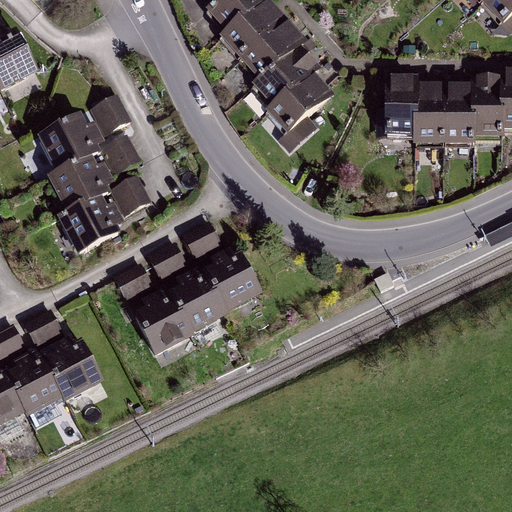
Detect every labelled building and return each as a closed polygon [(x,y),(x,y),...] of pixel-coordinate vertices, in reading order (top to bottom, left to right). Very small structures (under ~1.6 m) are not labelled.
[(263,0),(219,0),(211,8),(231,29),(263,0)] [(245,56),(290,15),(275,0),(263,0),(231,29),(225,34),(245,56)] [(511,19),(511,0),(490,0),(485,4),(504,27),(511,19)] [(302,44),(309,37),(290,15),(245,56),(264,77),(302,44)] [(43,74),(18,25),(0,34),(0,78),(7,92),(43,74)] [(315,71),(321,65),(302,44),(264,77),(257,84),(276,106),(315,71)] [(289,133),(334,93),(315,71),(276,106),(270,112),(289,133)] [(419,85),(419,77),(390,77),(390,138),(419,138),(419,85)] [(506,131),(506,77),(477,77),(477,85),(477,138),(506,137),(506,131)] [(448,145),(448,85),(419,85),(419,138),(419,145),(448,145)] [(477,138),(477,85),(448,85),(448,145),(477,145),(477,138)] [(99,109),(113,135),(135,122),(121,97),(99,109)] [(42,135),(62,171),(94,154),(103,149),(84,112),(42,135)] [(110,150),(123,175),(146,163),(132,138),(110,150)] [(52,176),(72,213),(107,194),(114,191),(94,154),(62,171),(52,176)] [(119,190),(133,215),(156,203),(142,178),(119,190)] [(66,217),(85,253),(127,231),(107,194),(72,213),(66,217)] [(219,224),(190,238),(201,263),(231,249),(219,224)] [(489,246),(511,234),(511,224),(485,238),(489,246)] [(184,246),(154,260),(166,284),(196,270),(184,246)] [(231,315),(269,297),(245,246),(207,263),(209,267),(231,315)] [(148,265),(119,279),(130,304),(160,290),(148,265)] [(195,336),(233,318),(231,315),(209,267),(171,285),(173,289),(195,336)] [(160,358),(197,340),(195,336),(173,289),(135,306),(160,358)] [(59,312),(29,326),(41,350),(70,336),(59,312)] [(21,324),(0,333),(0,357),(3,363),(32,349),(21,324)] [(75,400),(112,382),(88,331),(50,348),(75,400)] [(37,417),(75,400),(50,348),(13,366),(34,412),(37,417)] [(0,428),(34,412),(13,366),(10,361),(0,365),(0,428)]
